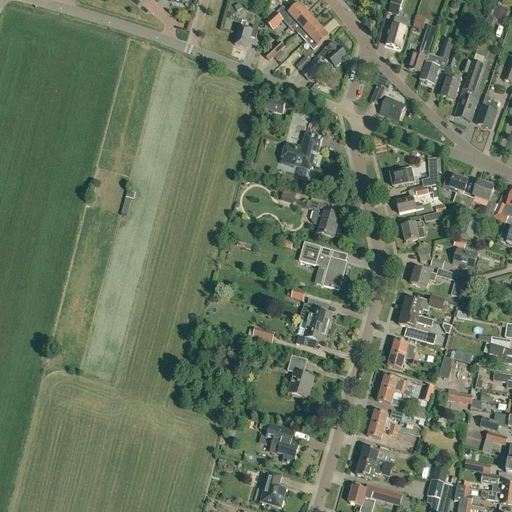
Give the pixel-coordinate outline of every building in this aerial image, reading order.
[(399,16),(403,0),(392,0),(388,13),(399,16)] [(290,28),(307,13),(299,4),(289,14),(283,7),(276,14),(266,23),(273,30),(281,22),(283,21),(290,28)] [(496,6),(493,17),(505,21),(508,10),(496,6)] [(299,35),(314,21),(307,13),(290,28),(290,29),(292,27),(299,35)] [(417,33),(418,29),(424,31),(428,19),(417,16),(413,32),(417,33)] [(395,19),(393,28),(391,27),(386,46),(401,51),(409,22),(395,19)] [(306,43),(322,29),(314,21),(299,35),(302,38),(307,34),(310,38),(306,42),(306,43)] [(256,39),(260,28),(253,25),(252,31),(240,28),(235,45),(246,48),(250,37),(256,39)] [(314,51),(329,37),(322,29),(306,43),(314,51)] [(447,62),(454,42),(446,40),(439,59),(443,60),(447,62)] [(281,51),(284,48),(279,43),(265,56),(269,61),(281,51)] [(338,47),(334,43),(327,49),(325,48),(321,54),(318,58),(302,73),(309,81),(321,69),(325,73),(333,66),(336,68),(348,57),(339,47),(338,47)] [(427,51),(421,49),(419,55),(414,53),(409,70),(422,74),(430,50),(427,49),(427,51)] [(274,58),(277,61),(284,54),(281,51),(274,58)] [(434,86),(440,69),(443,60),(439,59),(435,57),(429,55),(420,82),(434,86)] [(454,70),(458,58),(451,56),(447,68),(454,70)] [(307,57),(297,67),(301,71),(311,61),(307,57)] [(468,74),(472,63),(465,61),(461,72),(468,74)] [(473,93),(482,66),(473,63),(454,117),(471,122),(478,101),(466,97),(468,91),(473,93)] [(459,83),(460,78),(451,75),(449,80),(447,79),(442,97),(455,101),(461,84),(459,83)] [(378,106),(386,89),(377,86),(370,103),(378,106)] [(496,114),(497,110),(498,109),(499,109),(501,105),(500,103),(494,101),(495,100),(486,97),(486,99),(477,124),(491,129),(496,114)] [(283,115),(286,104),(276,101),(276,100),(268,98),(264,109),(283,115)] [(398,123),(406,106),(387,98),(380,115),(398,123)] [(301,125),(303,118),(298,117),(297,122),(292,121),(288,139),(293,140),(296,124),(301,125)] [(311,171),(312,164),(315,165),(316,160),(314,160),(316,151),(319,152),(323,139),(306,134),(302,148),(286,143),(282,160),(292,163),(291,165),(300,168),(298,176),(306,178),(308,170),(311,171)] [(391,176),(392,183),(393,188),(415,183),(412,168),(403,170),(403,172),(391,176)] [(424,188),(438,185),(437,171),(429,172),(430,179),(422,181),(424,188)] [(464,194),(469,182),(454,177),(449,191),(456,193),(452,205),(456,206),(464,209),(468,198),(463,196),(463,193),(464,194)] [(488,202),(493,189),(478,183),(473,197),(488,202)] [(97,198),(99,188),(92,186),(90,196),(97,198)] [(438,192),(437,186),(427,188),(427,187),(415,190),(415,191),(408,192),(410,198),(416,196),(417,198),(429,195),(429,194),(433,193),(434,200),(439,199),(438,192)] [(136,194),(127,191),(126,198),(121,217),(125,219),(127,211),(128,211),(131,199),(134,200),(136,194)] [(471,208),(474,200),(468,198),(464,209),(466,210),(469,211),(471,208)] [(414,206),(413,199),(397,203),(400,215),(423,210),(422,204),(414,206)] [(332,238),(339,215),(325,211),(326,206),(311,202),(309,209),(315,211),(312,220),(312,222),(313,225),(319,227),(317,233),(332,238)] [(506,224),(509,216),(504,214),(507,207),(499,203),(492,218),(506,224)] [(466,210),(464,209),(456,206),(453,214),(463,218),(466,210)] [(486,209),(484,216),(491,219),(494,212),(486,209)] [(446,212),(446,211),(437,213),(437,214),(424,217),(425,223),(449,218),(447,211),(446,212)] [(471,242),(478,222),(465,217),(458,237),(471,242)] [(406,243),(419,240),(416,231),(424,229),(423,223),(402,228),(406,243)] [(339,291),(347,263),(331,259),(333,252),(305,244),(300,262),(315,266),(316,266),(328,269),(323,286),(339,291)] [(420,257),(431,255),(429,248),(418,250),(420,257)] [(473,270),(477,254),(458,249),(454,265),(473,270)] [(443,269),(445,263),(433,260),(431,266),(443,269)] [(435,283),(437,275),(416,269),(411,285),(427,289),(429,282),(435,283)] [(461,287),(463,277),(446,272),(444,279),(456,282),(455,285),(461,287)] [(299,291),(295,290),(293,296),(297,297),(305,300),(307,293),(299,291)] [(444,304),(445,300),(432,297),(430,303),(420,300),(419,302),(407,299),(403,313),(421,317),(423,310),(428,311),(429,307),(442,311),(444,305),(444,304)] [(328,329),(332,315),(322,312),(325,304),(309,299),(307,308),(312,310),(308,323),(328,329)] [(466,320),(467,313),(458,312),(457,318),(466,320)] [(421,317),(403,313),(400,326),(407,328),(405,338),(427,344),(429,334),(415,330),(417,323),(431,327),(433,322),(421,318),(421,317)] [(324,344),(328,329),(308,323),(304,337),(299,336),(296,345),(312,349),(314,341),(324,344)] [(443,324),(442,327),(446,334),(449,335),(452,327),(443,324)] [(255,333),(252,332),(250,337),(253,338),(253,339),(261,341),(263,334),(255,332),(255,333)] [(498,347),(499,339),(491,338),(490,343),(490,345),(498,347)] [(405,358),(411,360),(412,356),(412,355),(406,353),(408,346),(395,342),(391,354),(405,358)] [(511,350),(491,345),(489,355),(502,358),(501,364),(511,365),(511,363),(511,350)] [(401,370),(405,358),(391,354),(388,367),(401,370)] [(305,368),(307,361),(292,356),(290,364),(305,368)] [(448,380),(454,361),(444,358),(438,378),(448,380)] [(471,369),(469,383),(478,384),(480,370),(471,369)] [(308,400),(314,379),(294,373),(288,394),(308,400)] [(511,382),(510,382),(511,376),(494,373),(493,382),(507,384),(507,389),(511,390),(511,382)] [(385,378),(381,389),(400,395),(402,390),(404,383),(385,378)] [(406,402),(407,397),(400,395),(381,389),(378,402),(391,406),(393,400),(398,401),(399,400),(406,402)] [(429,403),(432,394),(425,391),(422,401),(429,403)] [(472,400),(473,397),(459,395),(459,393),(449,391),(447,401),(471,405),(472,400)] [(489,403),(490,396),(481,394),(480,402),(489,403)] [(429,404),(422,401),(418,400),(414,417),(424,421),(429,404)] [(384,428),(388,415),(375,412),(371,424),(384,428)] [(402,422),(406,423),(408,417),(404,416),(392,412),(390,418),(402,422)] [(498,433),(501,423),(483,418),(480,428),(498,433)] [(381,441),(384,428),(371,424),(368,437),(381,441)] [(299,445),(292,443),(295,432),(288,430),(271,425),(267,439),(274,441),(271,453),(285,457),(283,463),(293,466),(299,445)] [(420,433),(399,427),(391,425),(388,436),(396,438),(398,432),(419,438),(420,433)] [(505,447),(508,438),(488,433),(486,441),(505,447)] [(392,442),(390,446),(404,453),(407,449),(392,442)] [(391,471),(393,464),(385,462),(386,456),(385,454),(364,448),(360,462),(391,471)] [(390,477),(391,471),(360,462),(357,477),(371,480),(373,473),(375,474),(379,475),(381,475),(390,477)] [(466,462),(465,470),(484,473),(485,465),(466,462)] [(435,468),(432,481),(445,484),(448,471),(435,468)] [(281,509),(286,491),(278,488),(282,477),(270,473),(261,503),(281,509)] [(498,487),(500,477),(483,475),(481,484),(498,487)] [(453,502),(456,488),(455,488),(455,487),(451,486),(445,484),(432,481),(428,496),(453,502)] [(511,496),(511,484),(503,484),(502,494),(511,496)] [(373,492),(367,490),(354,486),(349,503),(362,507),(364,499),(371,501),(371,498),(400,506),(402,499),(403,495),(375,487),(373,492)] [(472,506),(473,497),(467,496),(468,489),(457,487),(456,494),(454,503),(462,504),(472,506)] [(483,500),(488,500),(488,501),(498,503),(498,505),(500,505),(511,507),(511,496),(502,494),(492,493),(489,492),(489,493),(481,492),(481,497),(483,500)] [(408,500),(402,499),(400,506),(406,507),(408,500)] [(449,511),(452,503),(440,500),(437,511),(449,511)] [(482,511),(483,509),(462,506),(462,504),(454,503),(453,510),(461,511),(460,511),(482,511)]
